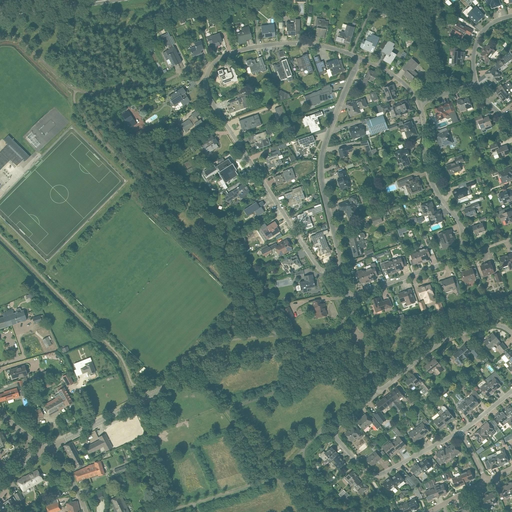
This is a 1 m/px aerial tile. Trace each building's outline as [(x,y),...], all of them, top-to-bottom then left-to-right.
[(466,9),(462,12),(467,17),(469,15),(475,23),(477,20),(478,22),(482,18),(481,17),(483,15),(480,11),(477,8),(474,10),(473,9),(470,6),(467,9),(466,9)] [(378,7),(376,12),(384,15),(386,11),(378,7)] [(299,34),(299,19),(295,19),(295,17),(290,17),(290,23),(286,23),(286,27),(286,32),(288,32),(288,36),(293,36),(293,34),(299,34)] [(326,29),(325,29),(325,27),(327,28),(328,22),(321,21),(322,19),(320,19),(320,22),(316,21),(315,26),(317,26),(317,28),(316,28),(316,31),(315,36),(324,38),(325,32),(325,33),(326,29)] [(468,27),(467,28),(457,22),(451,32),(458,36),(462,38),(465,32),(470,35),(473,30),(468,28),(468,27)] [(262,34),(264,33),(265,38),(275,36),(274,24),(261,26),(262,34)] [(338,35),(337,36),(336,41),(344,43),(345,39),(347,40),(348,36),(352,37),(353,32),(355,27),(347,25),(345,33),(341,32),(340,35),(338,35)] [(248,26),(241,28),(242,32),(236,33),(237,39),(239,44),(246,42),(246,40),(251,39),(248,26)] [(362,43),(360,47),(364,49),(370,52),(371,49),(372,46),(376,47),(378,42),(380,38),(373,35),(374,33),(368,30),(366,36),(368,37),(366,40),(366,41),(363,40),(362,43)] [(181,62),(179,58),(174,47),(167,34),(161,37),(166,47),(167,47),(169,50),(163,53),(165,57),(167,56),(172,67),(181,62)] [(222,41),(219,34),(207,38),(208,41),(211,49),(220,46),(219,42),(222,41)] [(382,51),(387,54),(383,60),(391,65),(393,60),(397,54),(392,51),(394,48),(393,47),(395,44),(389,40),(385,38),(383,43),(386,45),(385,47),(382,51)] [(198,54),(201,52),(201,51),(204,50),(201,44),(202,44),(201,40),(194,43),(195,46),(190,48),(189,46),(188,46),(191,54),(192,54),(193,57),(199,55),(198,54)] [(481,55),(483,56),(481,58),(487,64),(491,61),(489,59),(487,57),(493,50),(488,45),(485,48),(484,47),(482,50),(483,52),(481,55)] [(462,64),(463,57),(464,52),(458,52),(458,48),(453,48),(452,59),(454,59),(453,64),(462,64)] [(511,54),(510,52),(494,64),(496,66),(497,65),(498,64),(499,65),(504,65),(511,59),(511,54)] [(300,72),(307,70),(308,73),(313,72),(307,54),(302,56),(302,57),(296,59),(300,72)] [(252,60),(250,59),(245,61),(247,66),(249,67),(252,74),(261,71),(263,72),(266,71),(263,62),(261,57),(258,58),(260,64),(256,65),(254,59),(252,60)] [(275,64),(272,65),(273,66),(275,72),(277,71),(280,80),(287,78),(292,76),(288,64),(287,64),(288,63),(288,64),(290,64),(288,58),(286,59),(281,61),(282,63),(275,65),(275,64)] [(402,69),(406,72),(404,74),(413,83),(417,80),(419,77),(416,73),(415,74),(412,72),(419,64),(412,58),(402,69)] [(316,64),(319,73),(326,70),(325,68),(327,68),(327,69),(329,69),(330,72),(331,72),(332,75),(336,73),(336,74),(342,72),(341,70),(343,69),(341,62),(338,63),(337,59),(332,60),(332,61),(325,63),(326,66),(325,67),(323,61),(316,64)] [(490,74),(487,76),(489,79),(488,79),(491,83),(493,82),(495,84),(501,80),(499,78),(501,76),(498,72),(500,71),(498,69),(499,65),(498,64),(497,65),(496,66),(494,67),(488,72),(490,74)] [(234,81),(234,82),(238,81),(233,67),(229,68),(231,74),(228,75),(226,69),(224,70),(222,69),(217,71),(219,76),(221,77),(223,84),(234,81)] [(368,71),(363,80),(362,79),(360,83),(364,85),(367,87),(369,83),(367,82),(368,80),(373,82),(375,78),(378,80),(380,75),(370,70),(368,71)] [(497,95),(499,98),(500,97),(503,102),(507,99),(506,97),(508,96),(509,98),(511,96),(511,95),(511,93),(509,90),(511,89),(511,87),(511,85),(509,82),(505,84),(499,89),(501,91),(498,94),(497,95)] [(393,85),(389,87),(384,88),(388,101),(397,98),(395,92),(396,91),(393,85)] [(186,97),(184,94),(186,93),(182,87),(170,96),(172,100),(170,101),(173,106),(180,102),(183,106),(186,104),(190,101),(187,97),(186,97)] [(331,87),(325,89),(307,96),(304,97),(305,99),(306,103),(307,107),(320,102),(320,101),(323,100),(324,101),(328,99),(327,96),(330,95),(329,92),(331,91),(332,90),(331,87)] [(378,100),(375,92),(369,94),(372,102),(378,100)] [(228,106),(227,106),(229,113),(231,113),(234,112),(244,108),(248,107),(244,96),(243,93),(236,96),(237,99),(232,101),(233,104),(228,106)] [(469,98),(462,101),(462,99),(457,101),(461,111),(464,109),(464,108),(471,106),(469,98)] [(350,112),(351,112),(352,116),(360,113),(359,109),(367,106),(366,102),(365,102),(364,99),(357,102),(352,103),(353,107),(348,108),(350,112)] [(393,107),(389,108),(390,111),(392,116),(397,114),(397,115),(404,112),(409,111),(408,109),(411,109),(408,103),(406,104),(405,102),(401,104),(393,107)] [(444,107),(436,110),(437,114),(436,114),(437,117),(438,117),(439,118),(440,118),(440,119),(445,117),(446,118),(448,119),(451,118),(451,116),(449,112),(451,112),(454,111),(451,103),(448,103),(443,105),(444,107)] [(388,105),(381,107),(382,108),(384,113),(390,111),(389,108),(388,105)] [(130,128),(136,123),(128,110),(122,115),(130,128)] [(177,123),(171,126),(175,131),(181,127),(183,130),(185,133),(189,131),(188,129),(193,126),(193,125),(194,124),(194,125),(197,129),(196,130),(197,133),(202,130),(200,128),(204,125),(200,119),(198,121),(196,117),(200,114),(197,110),(193,113),(191,114),(192,116),(188,118),(189,119),(181,124),(179,121),(177,123)] [(317,116),(318,117),(323,115),(321,111),(302,118),(305,127),(312,124),(312,125),(315,126),(319,124),(317,118),(316,118),(317,116)] [(258,114),(239,121),(240,125),(241,124),(243,128),(248,126),(249,129),(256,127),(261,125),(259,119),(258,114)] [(383,115),(371,120),(366,121),(367,123),(370,131),(370,130),(372,135),(388,129),(383,115)] [(481,115),(475,118),(477,123),(479,123),(481,129),(486,127),(487,130),(492,128),(491,125),(492,125),(489,117),(486,118),(483,119),(482,119),(481,115)] [(403,125),(399,126),(400,127),(400,129),(405,128),(407,135),(409,139),(418,136),(416,132),(415,128),(414,128),(411,122),(407,123),(403,125)] [(350,129),(352,138),(366,134),(365,132),(370,131),(367,123),(363,125),(350,129)] [(438,144),(442,143),(445,142),(446,145),(452,143),(446,127),(443,129),(439,130),(440,134),(437,135),(439,140),(437,141),(438,144)] [(251,144),(250,144),(252,148),(257,146),(258,146),(262,147),(268,145),(266,137),(266,135),(268,134),(272,133),(270,128),(266,129),(266,131),(265,132),(265,131),(259,133),(255,135),(253,136),(254,139),(250,140),(251,143),(251,144)] [(206,148),(209,151),(210,150),(210,152),(218,147),(216,144),(218,142),(215,139),(212,141),(212,139),(214,138),(211,134),(198,142),(201,147),(206,144),(208,147),(206,148)] [(8,136),(4,140),(8,144),(23,159),(25,161),(30,157),(8,136)] [(296,145),(294,146),(296,152),(299,152),(300,156),(305,154),(310,153),(308,148),(311,147),(311,146),(310,144),(312,143),(314,142),(312,136),(309,137),(307,138),(298,141),(295,142),(296,143),(296,145)] [(492,145),(490,146),(492,152),(493,152),(496,151),(499,158),(499,159),(501,158),(506,156),(505,154),(509,153),(507,145),(504,146),(498,148),(497,143),(492,145)] [(23,159),(8,144),(1,151),(10,160),(17,166),(23,159)] [(347,156),(346,153),(351,151),(350,146),(345,148),(344,148),(338,150),(340,158),(347,156)] [(400,151),(395,153),(397,158),(398,163),(403,161),(405,166),(410,164),(407,156),(409,155),(408,152),(407,149),(404,150),(404,149),(400,151)] [(268,157),(267,157),(263,159),(265,162),(266,162),(267,165),(269,165),(270,168),(275,166),(277,167),(279,165),(282,164),(281,160),(279,159),(278,156),(281,155),(279,150),(271,153),(272,156),(268,157)] [(0,170),(10,160),(1,151),(0,152),(0,170)] [(455,158),(456,162),(446,166),(450,175),(461,171),(459,164),(464,162),(462,156),(455,158)] [(214,165),(204,171),(205,174),(204,175),(205,177),(206,178),(207,179),(208,181),(213,177),(212,176),(212,175),(217,171),(218,172),(221,176),(219,177),(221,179),(222,179),(224,182),(225,183),(231,179),(233,178),(233,179),(236,177),(236,176),(235,175),(237,174),(234,169),(235,168),(232,164),(231,164),(230,164),(231,164),(228,159),(225,161),(220,165),(215,167),(214,165)] [(283,174),(273,177),(276,186),(278,185),(281,184),(291,180),(290,178),(294,176),(291,168),(287,170),(282,171),(283,174)] [(511,171),(511,168),(506,170),(498,173),(502,183),(508,181),(511,179),(511,177),(510,173),(511,172),(511,171)] [(341,190),(345,188),(350,186),(345,171),(342,172),(338,174),(340,179),(337,180),(341,190)] [(408,186),(410,190),(407,190),(409,194),(414,192),(419,190),(420,188),(421,188),(418,180),(419,180),(418,178),(408,182),(407,179),(398,182),(400,187),(406,185),(407,187),(408,186)] [(473,179),(465,181),(466,183),(467,187),(469,186),(475,184),(473,181),(473,179)] [(241,198),(246,195),(250,192),(244,183),(224,196),(227,202),(230,203),(231,200),(235,197),(241,198)] [(457,190),(453,191),(456,200),(458,199),(460,198),(467,196),(471,194),(469,189),(470,189),(469,186),(467,187),(465,188),(464,187),(459,189),(457,190)] [(287,202),(287,204),(287,203),(288,206),(302,201),(301,200),(305,198),(300,187),(292,190),(293,191),(284,194),(287,202)] [(499,194),(501,200),(502,199),(503,204),(511,200),(511,194),(511,192),(507,193),(507,191),(499,194)] [(339,204),(341,210),(346,208),(348,216),(354,214),(354,213),(355,211),(354,207),(358,205),(355,196),(347,199),(348,201),(339,204)] [(472,207),(464,210),(467,217),(469,216),(472,215),(476,214),(475,209),(480,207),(478,202),(484,200),(483,197),(480,198),(476,199),(472,200),(470,201),(471,204),(472,207)] [(243,210),(247,216),(254,211),(258,217),(260,215),(264,212),(261,207),(264,205),(262,201),(257,204),(256,202),(243,210)] [(377,201),(372,204),(376,210),(381,207),(377,201)] [(431,202),(427,203),(420,206),(424,216),(428,215),(436,212),(435,209),(434,209),(431,202)] [(303,213),(297,215),(301,225),(304,224),(305,226),(311,223),(309,216),(313,214),(323,211),(321,204),(314,206),(314,208),(303,212),(303,213)] [(436,212),(428,215),(432,225),(443,221),(440,214),(441,214),(440,210),(436,212)] [(505,220),(506,225),(511,222),(511,213),(511,211),(502,214),(503,214),(499,215),(500,217),(502,221),(505,220)] [(374,225),(382,222),(380,215),(372,218),(374,225)] [(266,227),(267,227),(262,230),(267,239),(275,234),(280,231),(277,227),(278,226),(275,221),(270,224),(266,227)] [(485,231),(482,223),(472,226),(475,235),(485,231)] [(455,244),(453,240),(454,240),(451,230),(438,234),(439,237),(441,241),(442,241),(445,248),(455,244)] [(322,231),(315,234),(316,235),(311,236),(314,246),(319,245),(321,250),(318,250),(320,255),(326,253),(326,252),(330,251),(329,247),(327,247),(324,239),(325,238),(322,231)] [(360,233),(357,234),(349,236),(351,246),(354,256),(363,254),(361,248),(365,247),(364,242),(363,238),(365,238),(365,236),(364,235),(364,234),(363,234),(363,233),(362,233),(361,233),(360,233)] [(261,252),(260,252),(263,258),(272,253),(271,251),(275,249),(279,256),(287,252),(292,250),(287,240),(282,242),(283,243),(276,247),(276,246),(276,245),(276,244),(275,244),(268,248),(267,246),(260,250),(261,252)] [(425,250),(424,248),(418,251),(423,263),(429,260),(428,257),(430,256),(428,248),(425,250)] [(418,251),(415,252),(415,253),(410,255),(412,260),(414,265),(417,263),(418,264),(423,263),(418,251)] [(511,253),(511,254),(500,258),(503,267),(508,265),(510,270),(511,268),(511,253)] [(289,271),(293,269),(294,270),(296,269),(296,267),(299,266),(298,263),(299,263),(298,260),(295,261),(295,260),(293,261),(291,258),(281,263),(283,266),(286,265),(289,271)] [(398,258),(392,260),(396,272),(402,270),(401,267),(404,266),(403,262),(402,261),(401,258),(398,259),(398,258)] [(389,263),(381,266),(383,271),(386,270),(388,274),(391,273),(392,274),(396,272),(392,260),(389,261),(389,263)] [(486,263),(486,264),(480,266),(484,276),(494,272),(492,266),(490,261),(486,263)] [(367,269),(366,270),(369,278),(370,282),(376,280),(375,277),(378,276),(376,271),(375,268),(377,268),(375,263),(370,265),(371,268),(367,269)] [(472,268),(461,272),(463,277),(465,283),(476,279),(479,277),(477,272),(474,273),(472,268)] [(363,272),(358,274),(361,284),(365,282),(365,284),(370,282),(369,278),(366,270),(362,271),(363,272)] [(499,272),(494,274),(497,283),(502,281),(499,272)] [(303,291),(303,293),(307,292),(307,289),(314,287),(312,275),(304,277),(305,282),(301,283),(299,283),(301,291),(303,291)] [(456,288),(454,282),(453,277),(439,282),(440,285),(442,284),(445,292),(456,288)] [(434,298),(433,296),(434,295),(430,285),(422,288),(421,287),(418,288),(421,299),(423,298),(425,304),(436,300),(435,298),(434,298)] [(415,302),(412,294),(410,290),(398,294),(401,303),(405,302),(405,300),(407,300),(409,304),(415,302)] [(381,302),(380,298),(373,300),(377,311),(381,309),(381,310),(392,307),(389,299),(381,302)] [(326,315),(324,304),(321,304),(320,300),(312,301),(314,309),(315,309),(317,317),(326,315)] [(439,314),(444,313),(441,302),(435,304),(439,314)] [(289,306),(281,310),(283,314),(284,314),(287,320),(294,316),(289,306)] [(3,317),(0,317),(0,328),(11,325),(26,320),(27,320),(26,318),(25,315),(23,310),(21,311),(20,309),(19,308),(16,309),(15,310),(16,312),(14,313),(13,310),(7,311),(2,313),(3,317)] [(34,324),(42,322),(40,315),(32,318),(34,324)] [(493,333),(489,337),(490,337),(484,342),(489,349),(496,343),(498,346),(497,347),(501,352),(506,348),(502,343),(501,344),(493,333)] [(46,347),(52,344),(48,337),(42,340),(46,347)] [(454,361),(459,366),(462,363),(460,361),(470,352),(465,346),(462,348),(462,349),(456,355),(455,354),(453,356),(456,359),(454,361)] [(476,358),(481,354),(476,348),(471,351),(476,358)] [(441,366),(438,362),(435,358),(424,367),(430,374),(435,370),(438,375),(443,371),(440,367),(441,366)] [(80,368),(82,374),(87,372),(88,375),(89,374),(90,376),(95,374),(95,372),(91,361),(84,364),(85,366),(80,368)] [(24,366),(10,370),(12,378),(22,375),(22,376),(27,375),(24,366)] [(449,369),(447,370),(455,380),(457,378),(449,369)] [(44,376),(42,376),(43,380),(49,378),(49,377),(50,376),(49,370),(43,372),(44,376)] [(414,375),(405,381),(407,384),(409,387),(409,386),(411,389),(414,386),(415,387),(417,385),(417,384),(419,382),(420,383),(422,382),(420,379),(418,381),(417,379),(414,375)] [(494,377),(487,383),(494,392),(499,388),(497,386),(500,384),(499,382),(502,380),(499,376),(495,378),(494,377)] [(25,390),(24,386),(22,380),(17,382),(19,391),(25,390)] [(422,382),(420,383),(426,391),(431,388),(424,380),(422,382)] [(487,383),(480,388),(483,392),(486,396),(488,395),(489,396),(494,392),(487,383)] [(59,394),(55,396),(56,398),(44,405),(49,416),(72,403),(64,387),(62,385),(57,388),(59,390),(58,391),(59,394)] [(4,393),(0,394),(0,401),(19,396),(16,388),(9,391),(4,392),(4,393)] [(389,405),(390,408),(392,406),(396,412),(401,408),(399,405),(402,403),(400,400),(404,397),(397,388),(392,392),(376,404),(381,411),(389,405)] [(478,402),(474,398),(472,395),(465,401),(472,410),(476,406),(475,404),(478,402)] [(467,414),(472,410),(465,401),(458,406),(461,411),(464,414),(466,413),(467,414)] [(441,408),(442,409),(438,412),(440,415),(447,424),(452,421),(450,419),(453,416),(447,409),(445,407),(444,406),(443,406),(442,407),(441,408)] [(506,410),(503,412),(510,421),(511,419),(511,407),(511,406),(509,408),(508,407),(505,409),(506,410)] [(35,411),(31,414),(35,420),(43,415),(41,411),(40,409),(35,411)] [(376,412),(373,414),(379,422),(385,418),(380,411),(377,414),(376,412)] [(499,412),(497,414),(498,416),(496,417),(503,426),(510,421),(503,412),(503,411),(500,413),(499,412)] [(372,423),(369,418),(365,414),(357,421),(364,430),(372,423)] [(442,428),(447,424),(440,415),(433,420),(436,425),(439,429),(441,427),(442,428)] [(377,429),(381,426),(377,421),(373,424),(377,429)] [(485,428),(483,430),(484,432),(487,436),(490,434),(492,436),(495,433),(495,432),(494,430),(491,426),(487,422),(483,426),(485,428)] [(423,423),(415,428),(417,430),(423,437),(427,434),(425,432),(428,430),(423,423)] [(349,437),(351,439),(355,436),(358,440),(363,435),(358,429),(356,431),(353,427),(345,434),(348,438),(349,437)] [(398,437),(391,443),(399,452),(403,448),(401,446),(404,444),(403,442),(406,439),(396,427),(393,430),(398,437)] [(423,437),(417,430),(415,428),(408,434),(412,438),(415,442),(417,440),(418,441),(423,437)] [(474,434),(478,439),(477,440),(480,444),(488,437),(487,436),(484,432),(481,434),(479,430),(474,434)] [(105,434),(98,437),(100,440),(85,447),(88,452),(89,454),(103,447),(106,453),(113,449),(107,438),(105,434)] [(390,441),(383,447),(387,452),(390,456),(397,450),(399,452),(391,443),(390,441)] [(83,464),(77,453),(71,442),(63,446),(69,457),(75,469),(83,464)] [(460,452),(453,444),(445,450),(451,457),(452,459),(460,452)] [(320,455),(320,456),(322,458),(323,458),(325,456),(328,458),(326,460),(329,463),(338,455),(336,457),(334,455),(336,453),(331,447),(325,453),(324,452),(323,452),(320,455)] [(445,450),(444,448),(436,454),(443,463),(451,457),(445,450)] [(500,450),(496,452),(497,455),(498,457),(501,465),(509,462),(507,457),(506,454),(504,449),(500,450)] [(376,452),(366,459),(372,466),(381,458),(376,452)] [(338,469),(341,466),(345,463),(338,455),(329,463),(331,466),(333,464),(338,469)] [(488,460),(484,461),(488,470),(491,468),(492,469),(501,466),(501,465),(498,457),(497,455),(494,456),(494,457),(493,458),(488,460)] [(422,462),(418,465),(424,471),(425,472),(432,466),(430,463),(426,459),(422,463),(422,462)] [(89,478),(89,477),(98,474),(98,476),(104,474),(100,461),(94,463),(95,464),(89,466),(89,467),(74,472),(77,482),(89,478)] [(149,472),(160,468),(157,461),(147,464),(149,472)] [(414,466),(411,469),(416,477),(424,471),(418,465),(417,463),(414,466)] [(116,474),(127,470),(125,466),(114,469),(116,474)] [(33,485),(42,480),(37,470),(34,472),(28,475),(26,476),(18,481),(19,484),(23,490),(26,489),(33,485)] [(470,470),(465,471),(461,473),(461,475),(464,483),(474,479),(470,470)] [(357,476),(353,471),(350,473),(345,477),(353,486),(359,480),(356,477),(357,476)] [(447,480),(452,478),(449,471),(444,473),(447,480)] [(402,477),(399,473),(391,479),(396,485),(397,486),(405,480),(402,477)] [(416,479),(413,475),(410,477),(409,475),(405,479),(412,488),(416,485),(418,487),(422,484),(417,478),(416,479)] [(465,484),(464,483),(461,475),(452,479),(456,488),(465,484)] [(390,477),(382,483),(389,491),(396,485),(391,479),(390,477)] [(362,484),(359,480),(353,486),(361,495),(368,488),(363,483),(362,484)] [(429,488),(429,490),(425,491),(427,496),(429,501),(433,499),(438,497),(435,490),(434,486),(433,484),(431,481),(427,482),(429,488)] [(438,484),(434,486),(435,490),(438,497),(443,495),(447,494),(443,484),(439,486),(438,484)] [(511,496),(511,493),(509,484),(501,487),(505,499),(511,496)] [(425,497),(424,493),(421,494),(419,488),(415,490),(418,500),(425,497)] [(59,490),(54,492),(51,493),(53,499),(61,496),(59,490)] [(17,502),(23,499),(19,491),(14,494),(17,502)] [(103,492),(99,494),(94,496),(97,502),(101,500),(105,497),(103,492)] [(485,495),(485,496),(489,506),(494,504),(493,503),(497,502),(495,497),(493,492),(485,495)] [(344,494),(340,498),(347,505),(351,502),(344,494)] [(128,511),(121,495),(114,499),(110,501),(114,511),(128,511)] [(7,500),(2,504),(4,506),(6,503),(8,501),(11,506),(17,502),(13,496),(7,500)] [(489,507),(489,506),(485,496),(478,499),(481,509),(485,508),(485,509),(489,507)] [(411,500),(411,502),(408,503),(411,511),(418,509),(416,504),(417,504),(415,498),(411,500)] [(56,511),(61,510),(57,499),(46,503),(48,506),(45,507),(46,511),(56,511)] [(79,511),(77,501),(66,504),(67,511),(79,511)] [(399,506),(400,510),(404,509),(405,511),(404,511),(411,511),(408,503),(407,501),(401,504),(402,505),(399,506)]
